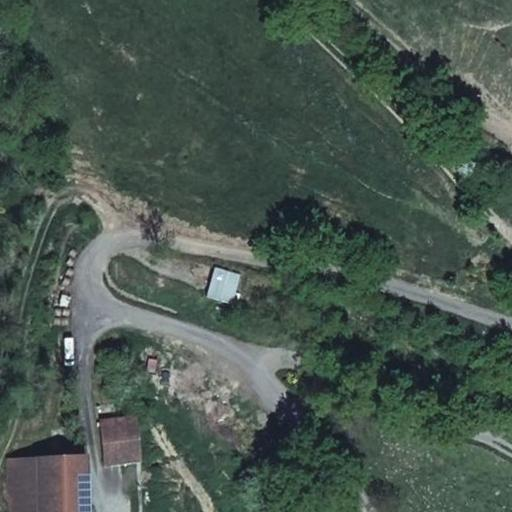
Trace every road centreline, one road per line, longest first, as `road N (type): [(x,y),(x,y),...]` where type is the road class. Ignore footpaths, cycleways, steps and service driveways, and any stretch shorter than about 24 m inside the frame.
road 1 (residential): [(242,339),(113,308),(88,273),(116,234),(393,276),(511,321)]
road 2 (track): [(511,230),(292,0)]
road 3 (residential): [(242,339),(511,442)]
road 4 (residential): [(363,511),(242,339)]
